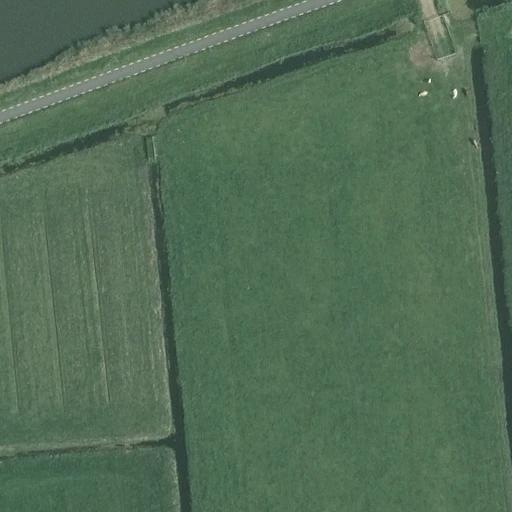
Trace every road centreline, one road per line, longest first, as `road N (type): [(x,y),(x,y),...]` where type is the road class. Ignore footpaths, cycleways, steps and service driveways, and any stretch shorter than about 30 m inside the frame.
road 1 (unclassified): [(0,120),(330,0)]
road 2 (track): [(449,140),(444,44),(428,0)]
